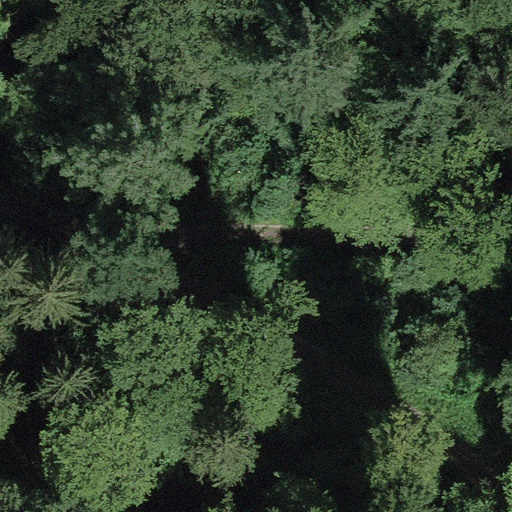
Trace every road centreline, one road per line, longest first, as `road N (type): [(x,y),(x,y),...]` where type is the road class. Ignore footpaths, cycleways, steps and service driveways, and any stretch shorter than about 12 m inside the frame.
road 1 (track): [(0,200),(97,236),(465,450),(509,511)]
road 2 (track): [(511,228),(0,243)]
